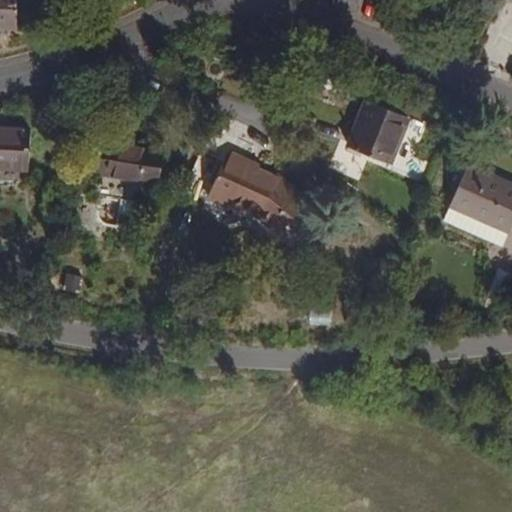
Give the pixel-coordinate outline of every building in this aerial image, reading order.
[(17,0),(0,0),(0,24),(17,25),(17,0)] [(409,116),(367,97),(347,144),(389,162),(409,116)] [(31,123),(0,121),(0,159),(29,161),(31,123)] [(163,150),(100,138),(95,168),(157,180),(163,150)] [(260,163),(233,151),(230,158),(226,157),(208,197),(229,208),(232,203),(262,217),(280,232),(305,201),(281,182),(257,170),(260,163)] [(511,223),(511,182),(453,156),(437,191),(452,198),(450,203),(509,229),(511,223)]
